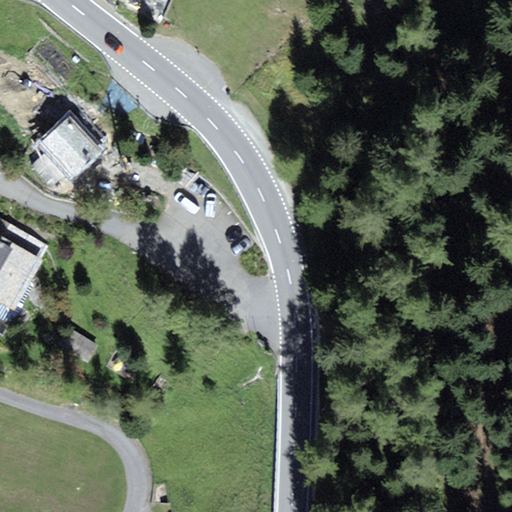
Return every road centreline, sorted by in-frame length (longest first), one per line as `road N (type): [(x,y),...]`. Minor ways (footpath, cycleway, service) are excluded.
road 1 (primary): [(292,511),(296,316),(262,196),(213,123),(66,0)]
road 2 (unclassified): [(0,393),(121,437),(139,466),(137,511)]
